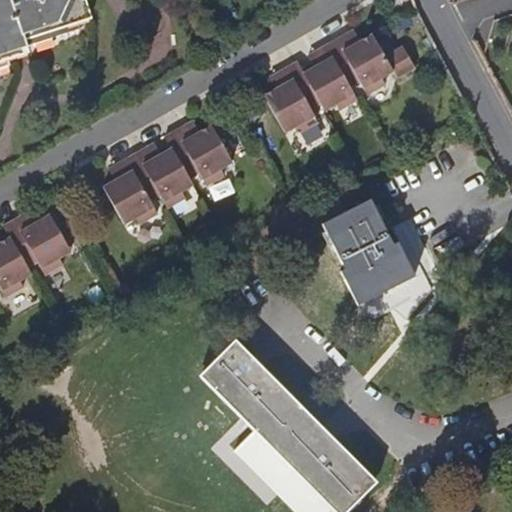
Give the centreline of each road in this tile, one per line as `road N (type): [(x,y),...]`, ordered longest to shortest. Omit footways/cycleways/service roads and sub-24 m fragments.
road 1 (residential): [(343,0),(0,194)]
road 2 (residential): [(446,27),(511,152)]
